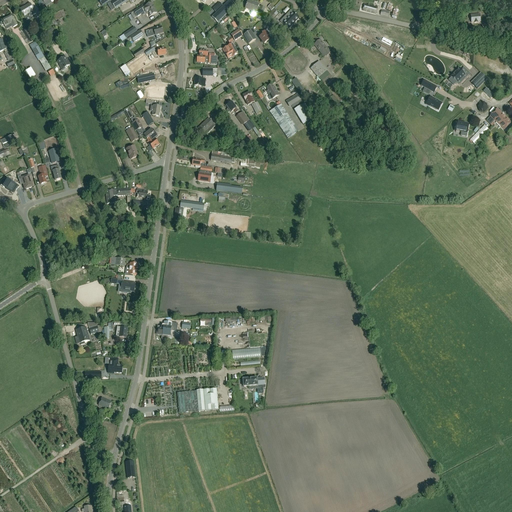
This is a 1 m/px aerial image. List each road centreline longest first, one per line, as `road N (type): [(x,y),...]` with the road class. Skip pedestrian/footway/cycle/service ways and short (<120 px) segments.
road 1 (tertiary): [(115,455),(138,364),(167,161)]
road 2 (unclassified): [(115,455),(91,443),(45,277)]
road 3 (tertiary): [(173,123),(281,55),(327,9)]
road 4 (unclassified): [(501,46),(327,9)]
road 5 (unclassified): [(19,209),(167,161)]
road 6 (tertiary): [(173,123),(181,62),(166,0)]
